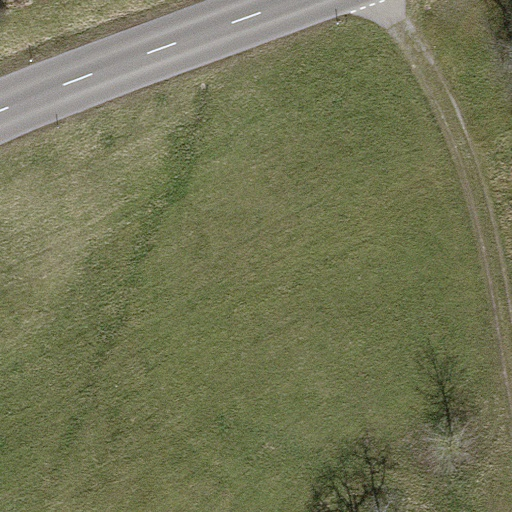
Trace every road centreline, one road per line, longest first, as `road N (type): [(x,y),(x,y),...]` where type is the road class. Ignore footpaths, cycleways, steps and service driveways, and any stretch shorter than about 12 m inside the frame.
road 1 (track): [(511,356),(457,121),(389,0)]
road 2 (secondary): [(296,0),(0,114)]
